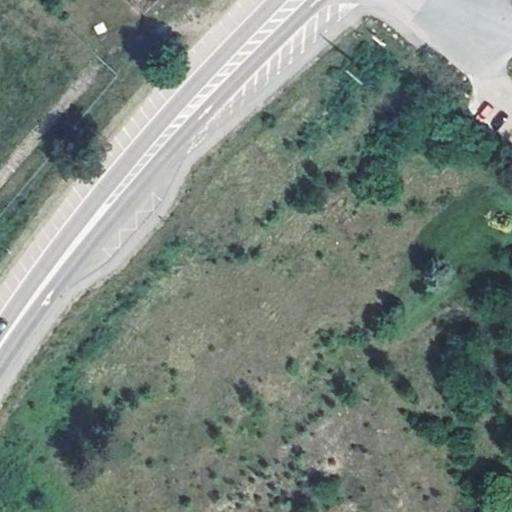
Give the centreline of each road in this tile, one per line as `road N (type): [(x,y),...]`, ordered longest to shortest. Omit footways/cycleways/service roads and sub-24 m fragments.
road 1 (secondary): [(0,358),(210,108),(327,0)]
road 2 (secondary): [(255,0),(36,247),(0,305)]
